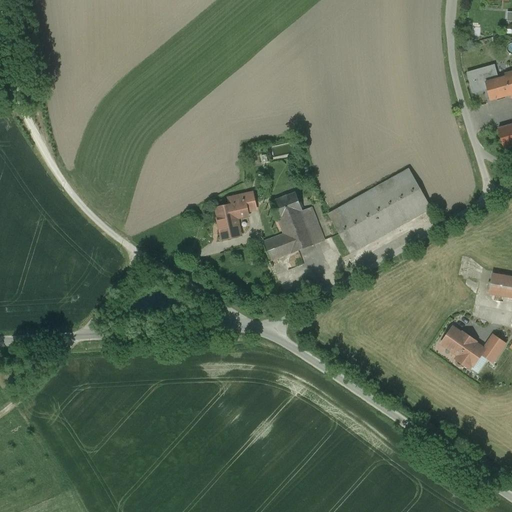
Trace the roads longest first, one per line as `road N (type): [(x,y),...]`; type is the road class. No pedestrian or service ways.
road 1 (unclassified): [(511,497),(249,326)]
road 2 (unclassified): [(511,186),(275,321),(249,326)]
road 3 (unclassified): [(249,326),(143,256),(79,337)]
road 4 (track): [(491,199),(451,66),(452,0)]
road 5 (unclassified): [(249,326),(79,337)]
